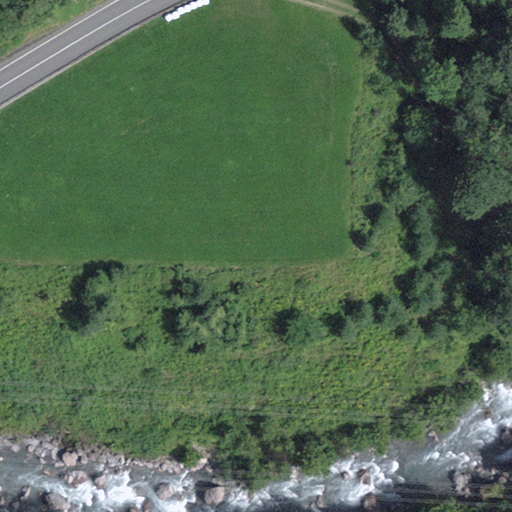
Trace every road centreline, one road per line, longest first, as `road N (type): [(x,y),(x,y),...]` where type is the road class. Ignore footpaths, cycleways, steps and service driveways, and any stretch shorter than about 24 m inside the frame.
road 1 (track): [(314,0),(361,23),(414,74),(430,115),(444,200),(470,212),(511,210)]
road 2 (secondary): [(0,86),(149,0)]
